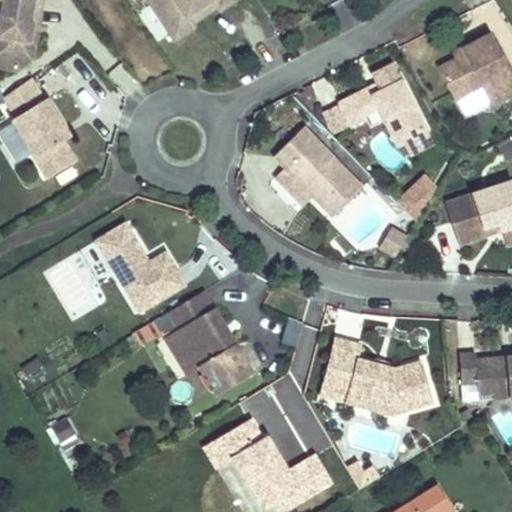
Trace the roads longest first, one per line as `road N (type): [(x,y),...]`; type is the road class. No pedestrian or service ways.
road 1 (residential): [(511,292),(319,268),(252,230),(204,175)]
road 2 (residential): [(210,115),(413,0)]
road 3 (residential): [(210,115),(187,102),(161,106),(140,138),(146,163),(166,180),(204,175)]
